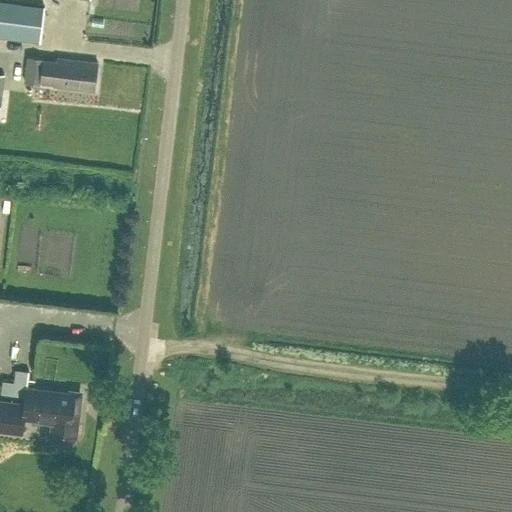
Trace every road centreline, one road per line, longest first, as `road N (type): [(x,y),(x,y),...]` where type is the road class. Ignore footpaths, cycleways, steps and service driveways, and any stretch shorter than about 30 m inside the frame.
road 1 (unclassified): [(120,511),(184,0)]
road 2 (track): [(511,391),(145,346)]
